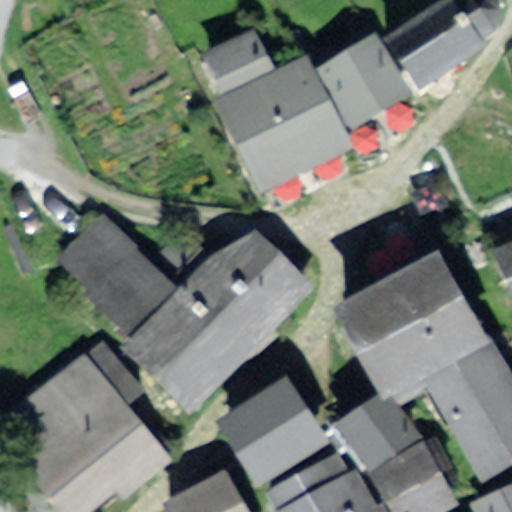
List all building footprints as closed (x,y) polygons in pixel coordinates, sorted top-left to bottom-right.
[(440,0),(387,34),(421,95),(493,49),(489,45),(509,32),(510,9),(504,0),(440,0)] [(213,99),(269,72),(250,32),(195,59),(213,99)] [(341,132),(404,102),(374,40),(311,70),(341,132)] [(213,99),(205,103),(249,196),(348,149),(341,132),(311,70),(304,56),(269,72),(213,99)] [(58,257),(125,327),(166,281),(97,215),(58,257)] [(248,225),(115,352),(178,417),(311,290),(248,225)] [(511,239),(491,248),(511,298),(511,239)] [(427,259),(321,320),(368,401),(474,340),(427,259)] [(511,402),(485,347),(412,382),(460,480),(511,455),(511,402)] [(88,511),(161,456),(84,357),(35,395),(61,429),(7,470),(39,511),(88,511)] [(242,489),(320,438),(284,382),(205,433),(242,489)] [(381,395),(324,428),(352,475),(408,442),(381,395)] [(360,511),(332,451),(245,491),(255,511),(360,511)] [(355,480),(370,511),(429,511),(438,508),(412,453),(355,480)] [(150,508),(152,511),(238,511),(218,473),(150,508)] [(511,511),(511,480),(448,505),(450,511),(511,511)]
